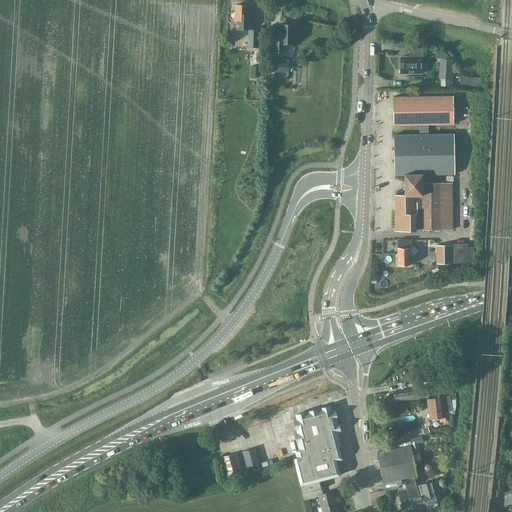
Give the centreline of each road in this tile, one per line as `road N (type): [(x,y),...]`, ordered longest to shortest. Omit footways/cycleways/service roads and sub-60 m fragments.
road 1 (unclassified): [(0,476),(162,384),(213,345),(254,293),(304,194),(364,187)]
road 2 (primary): [(348,341),(121,433),(0,505)]
road 3 (primary): [(8,511),(131,442),(351,348)]
road 4 (tertiary): [(364,187),(365,0)]
road 5 (primary): [(511,286),(348,341)]
road 6 (primary): [(351,348),(511,296)]
road 7 (unclassified): [(369,511),(351,348)]
road 8 (tertiary): [(348,341),(336,307),(362,234),(364,187)]
road 9 (unclassified): [(367,0),(511,34)]
